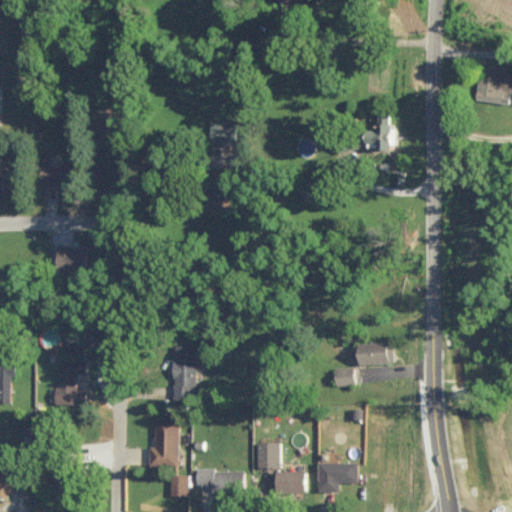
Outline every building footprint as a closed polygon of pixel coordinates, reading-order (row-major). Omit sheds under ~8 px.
[(313,0),(283,0),(284,12),(314,10),(313,0)] [(511,70),(495,68),(494,76),(481,75),(479,97),(511,101),(511,96),(511,70)] [(395,110),(377,111),(377,146),(395,145),(395,110)] [(237,118),(212,119),(212,142),(238,142),(237,118)] [(340,150),(357,147),(354,130),(338,133),(340,150)] [(81,164),(44,163),(44,183),(80,184),(81,164)] [(396,184),(405,183),(404,170),(395,170),(396,184)] [(13,175),(5,175),(4,188),(12,188),(13,175)] [(88,244),(61,244),(61,271),(88,271),(88,244)] [(67,333),(66,350),(77,351),(77,333),(67,333)] [(357,340),(357,361),(397,360),(397,339),(357,340)] [(177,400),(198,399),(197,342),(176,343),(177,400)] [(0,400),(12,400),(12,372),(18,372),(18,351),(0,350),(0,400)] [(59,402),(85,403),(86,388),(76,388),(76,370),(88,371),(88,358),(61,357),(59,402)] [(357,365),(338,365),(339,383),(357,382),(357,365)] [(152,463),(180,463),(181,416),(157,415),(157,444),(152,444),(152,463)] [(283,465),(283,440),(260,439),(260,465),(283,465)] [(10,476),(11,450),(0,449),(0,494),(10,495),(10,491),(17,491),(17,477),(10,476)] [(320,488),(340,489),(340,480),(359,480),(359,460),(320,459),(320,488)] [(246,467),(200,467),(200,483),(214,483),(214,489),(246,490),(246,467)] [(309,468),(281,468),(281,492),(310,491),(309,468)] [(173,493),(190,494),(191,473),(173,472),(173,493)]
